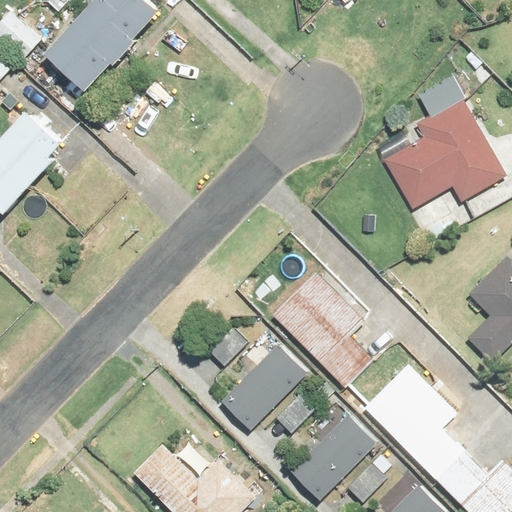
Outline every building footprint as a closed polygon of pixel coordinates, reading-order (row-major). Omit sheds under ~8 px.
[(77,0),(55,0),(52,4),(65,15),(77,0)] [(176,12),(163,0),(107,0),(56,59),(100,98),(176,12)] [(19,13),(0,32),(31,62),(49,43),(19,13)] [(0,50),(0,87),(2,89),(20,70),(0,50)] [(511,175),(467,97),(421,123),(430,138),(394,159),(424,210),(459,189),(469,206),(511,180),(511,175)] [(78,145),(39,110),(0,154),(0,223),(4,227),(78,145)] [(433,206),(414,217),(430,245),(449,234),(433,206)] [(511,259),(476,294),(498,318),(476,339),(499,363),(511,350),(511,259)] [(323,274),(281,315),(351,386),(392,345),(323,274)] [(295,290),(285,279),(262,300),(272,311),(295,290)] [(254,342),(240,327),(216,351),(230,365),(254,342)] [(320,371),(292,342),(228,404),(257,434),(320,371)] [(494,473),(447,425),(460,412),(415,366),(372,407),(476,511),(511,511),(511,463),(507,459),(494,473)] [(321,411),(306,395),(283,417),(298,433),(321,411)] [(389,441),(360,413),(301,473),(331,501),(389,441)] [(203,478),(166,442),(141,468),(186,511),(247,511),(264,495),(224,456),(203,478)] [(399,465),(387,453),(353,488),(367,502),(390,479),(387,476),(399,465)] [(449,511),(427,488),(402,511),(449,511)]
